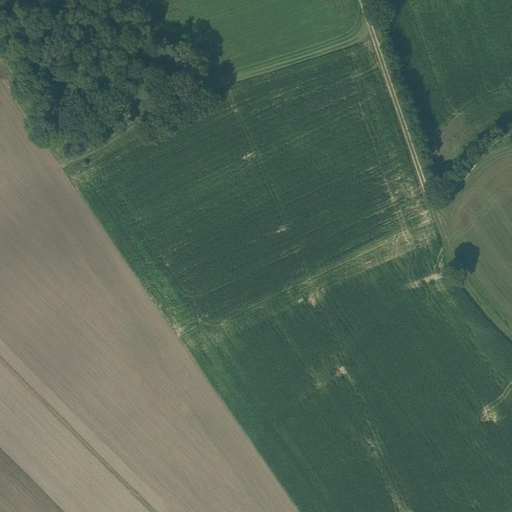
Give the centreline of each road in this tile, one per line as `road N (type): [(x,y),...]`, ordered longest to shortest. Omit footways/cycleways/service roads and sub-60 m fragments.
road 1 (track): [(363,0),(458,267)]
road 2 (track): [(511,133),(467,156),(440,221)]
